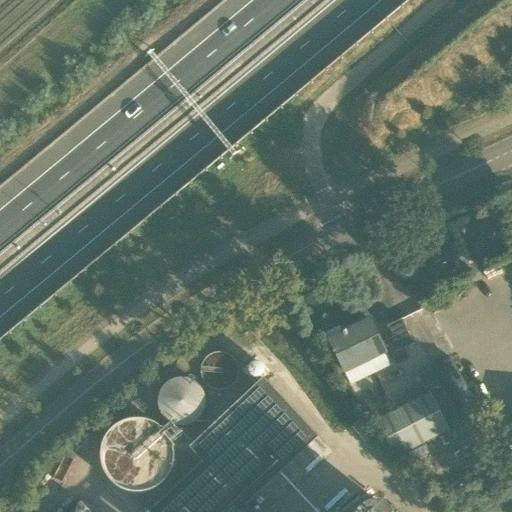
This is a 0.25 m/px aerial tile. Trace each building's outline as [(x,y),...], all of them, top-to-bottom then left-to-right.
[(329,340),(345,373),(385,353),(386,357),(413,344),(402,319),(388,326),(394,338),(381,344),(370,320),(329,340)] [(479,412),(450,358),(431,368),(460,423),(479,412)] [(202,458),(146,511),(258,511),(260,511),(249,499),(319,431),(264,373),(189,445),(202,458)] [(149,420),(195,418),(194,378),(148,380),(149,420)] [(376,422),(395,458),(449,430),(430,394),(376,422)] [(85,511),(75,501),(63,511),(85,511)]
